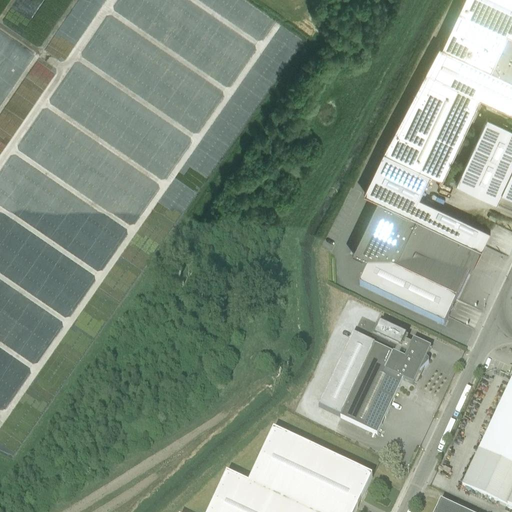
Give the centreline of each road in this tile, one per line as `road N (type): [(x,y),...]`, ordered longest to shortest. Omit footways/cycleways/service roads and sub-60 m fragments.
road 1 (unknown): [(434,447),(377,447),(317,424),(309,410),(326,368),(347,331),(363,322),(472,366)]
road 2 (unknown): [(361,203),(344,249),(359,288),(479,352)]
road 3 (unclassified): [(492,324),(404,511)]
